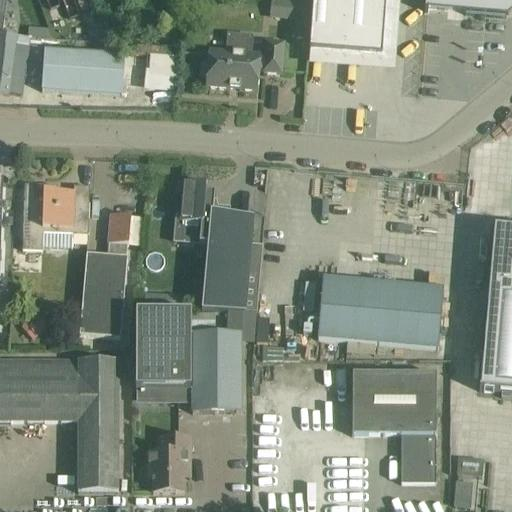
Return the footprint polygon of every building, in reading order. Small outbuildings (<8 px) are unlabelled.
[(312,0),(308,54),(382,59),(386,0),(312,0)] [(425,0),(424,15),(427,15),(428,10),(465,13),(465,17),(505,20),(506,0),(425,0)] [(273,19),(306,21),(307,3),(274,2),(273,19)] [(103,18),(87,23),(92,41),(109,36),(103,18)] [(0,95),(21,98),(24,78),(27,56),(29,40),(1,36),(0,44),(0,95)] [(282,76),(284,46),(266,44),(265,60),(260,60),(261,58),(254,58),(255,40),(229,38),(227,56),(209,54),(208,64),(202,63),(201,79),(207,80),(206,90),(258,94),(259,72),(264,72),(263,74),(282,76)] [(124,58),(44,52),(41,94),(121,99),(124,58)] [(254,219),(229,217),(230,209),(215,208),(214,195),(205,194),(206,187),(184,185),(181,225),(199,226),(200,234),(199,246),(207,247),(201,315),(256,315),(263,248),(251,247),(254,219)] [(25,188),(23,253),(42,254),(43,251),(73,252),(74,238),(88,238),(89,190),(74,189),(73,195),(45,194),(45,188),(25,188)] [(107,259),(86,257),(79,339),(120,342),(127,261),(126,261),(127,248),(128,248),(131,220),(111,218),(107,259)] [(511,232),(494,231),(481,385),(480,392),(479,392),(479,393),(511,396),(511,232)] [(322,281),(321,301),(317,342),(438,353),(443,292),(322,281)] [(192,315),(137,315),(137,393),(192,393),(192,416),(241,416),(241,335),(193,335),(193,336),(192,336),(192,315)] [(0,363),(0,425),(78,426),(77,496),(117,496),(118,364),(0,363)] [(352,376),(352,418),(352,438),(401,439),(401,487),(435,487),(436,377),(352,376)] [(147,455),(147,481),(152,481),(152,496),(183,496),(183,481),(190,481),(190,441),(159,441),(159,455),(147,455)] [(484,478),(485,460),(460,459),(459,477),(484,478)]
